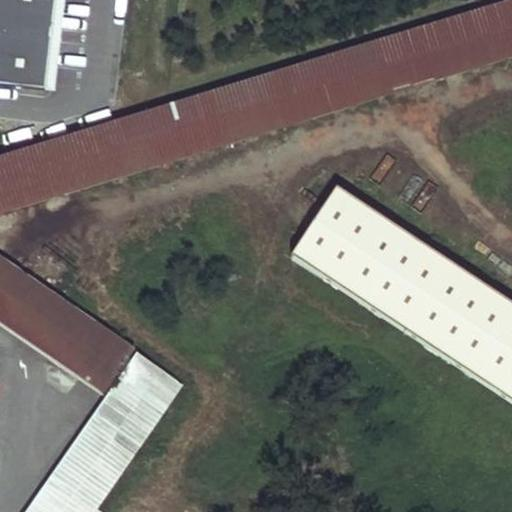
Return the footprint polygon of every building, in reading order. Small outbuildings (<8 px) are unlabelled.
[(0,0),(0,86),(45,92),(55,0),(0,0)] [(55,0),(45,92),(55,93),(65,0),(55,0)] [(511,3),(0,159),(0,322),(104,393),(134,349),(0,258),(0,211),(511,56),(511,3)] [(511,303),(338,188),(292,258),(511,402),(511,303)] [(110,397),(154,427),(183,383),(139,353),(110,397)] [(110,397),(29,511),(94,511),(154,427),(110,397)]
